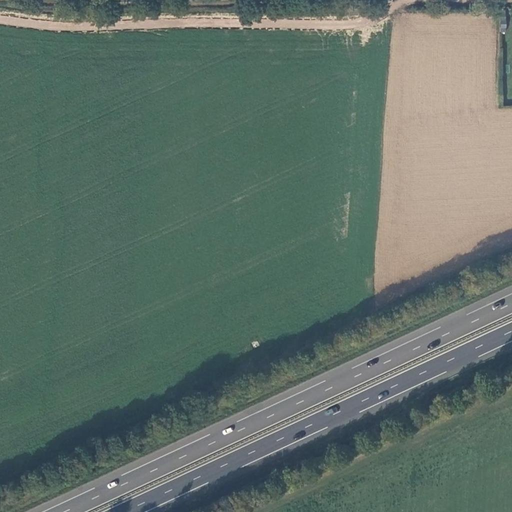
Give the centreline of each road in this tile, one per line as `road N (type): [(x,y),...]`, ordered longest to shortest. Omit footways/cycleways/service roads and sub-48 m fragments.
road 1 (trunk): [(511,303),(63,511)]
road 2 (trunk): [(123,511),(511,331)]
